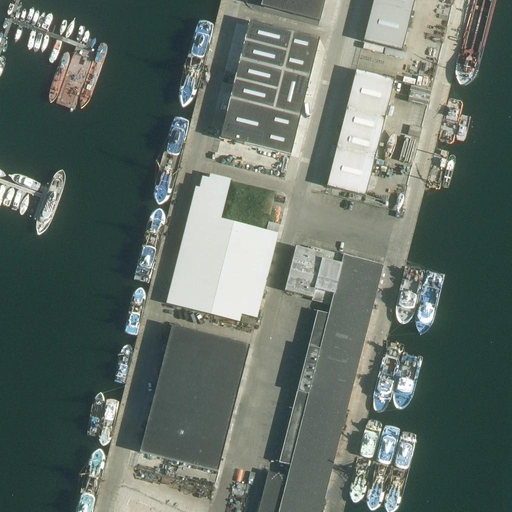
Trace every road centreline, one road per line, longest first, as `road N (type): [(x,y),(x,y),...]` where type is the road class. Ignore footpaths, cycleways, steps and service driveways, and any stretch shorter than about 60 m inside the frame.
road 1 (unclassified): [(101,511),(189,162)]
road 2 (unclassified): [(216,511),(292,216)]
road 3 (unclassified): [(400,243),(328,511)]
road 4 (unclassified): [(461,0),(400,243)]
road 5 (unclassified): [(298,189),(347,0)]
road 6 (unclassified): [(189,162),(230,0)]
